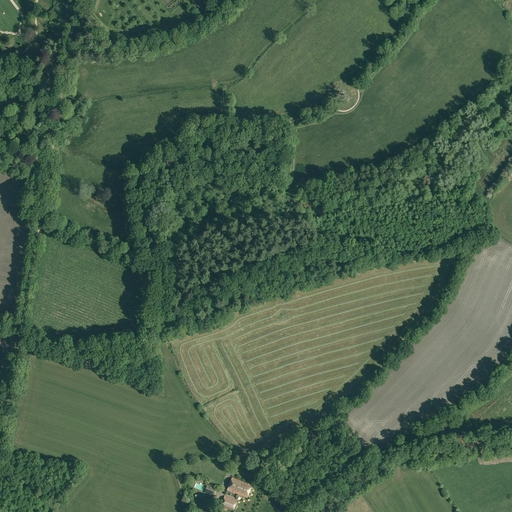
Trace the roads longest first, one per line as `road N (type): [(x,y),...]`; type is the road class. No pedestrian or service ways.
road 1 (track): [(296,117),(295,205),(318,234),(402,254),(485,231),(511,243)]
road 2 (track): [(40,216),(0,445)]
road 3 (unclassified): [(330,511),(411,458),(511,442)]
